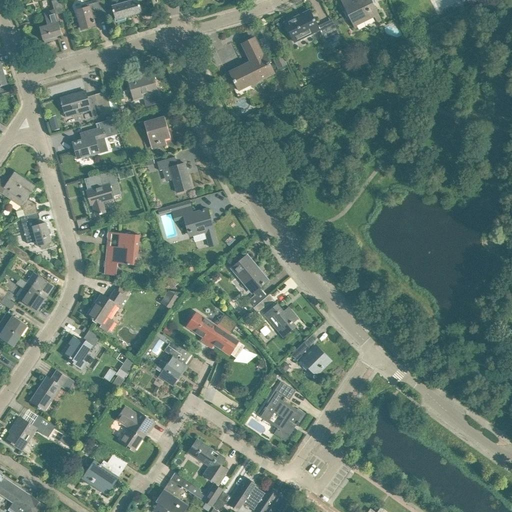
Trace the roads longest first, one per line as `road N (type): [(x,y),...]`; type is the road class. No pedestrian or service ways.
road 1 (residential): [(372,351),(312,282),(232,163),(198,97),(178,28)]
road 2 (residential): [(0,394),(64,292),(69,270),(67,239),(25,105)]
road 3 (residential): [(511,455),(449,416),(372,351)]
road 4 (residential): [(17,78),(178,28)]
road 5 (residential): [(294,469),(372,351)]
road 6 (residential): [(190,400),(225,422),(228,438),(289,474),(294,469)]
road 7 (residential): [(118,511),(149,478),(190,400)]
